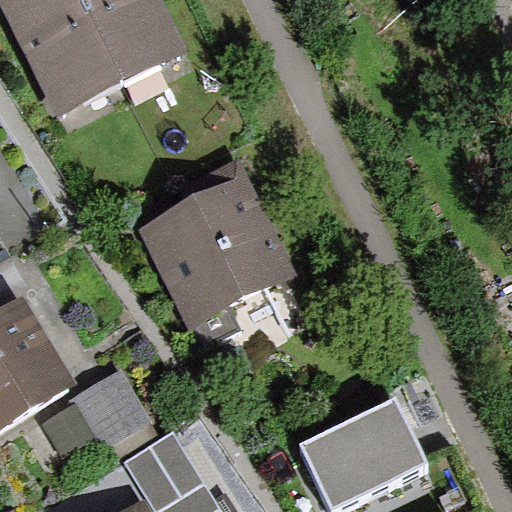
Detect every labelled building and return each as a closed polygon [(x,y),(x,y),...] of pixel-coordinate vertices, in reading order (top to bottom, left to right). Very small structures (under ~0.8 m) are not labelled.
[(0,0),(0,6),(51,112),(115,81),(76,0),(0,0)] [(76,0),(115,81),(180,50),(155,0),(76,0)] [(243,184),(142,234),(186,322),(287,272),(243,184)] [(0,440),(78,391),(24,302),(0,316),(0,440)] [(73,408),(44,426),(64,462),(93,444),(101,456),(154,426),(123,372),(71,403),(73,408)] [(396,407),(299,454),(327,511),(359,511),(431,477),(396,407)] [(221,511),(175,434),(125,465),(154,511),(221,511)] [(229,511),(272,511),(242,466),(212,486),(229,511)]
